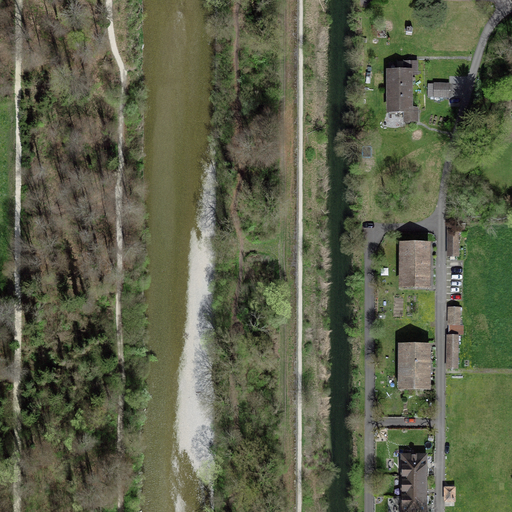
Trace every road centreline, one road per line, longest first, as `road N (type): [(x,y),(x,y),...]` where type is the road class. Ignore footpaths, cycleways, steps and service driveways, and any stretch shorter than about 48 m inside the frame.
road 1 (residential): [(511,10),(486,29),(442,183),(439,511)]
road 2 (track): [(124,0),(126,511)]
road 3 (track): [(17,511),(17,0)]
road 4 (residential): [(364,228),(364,511)]
